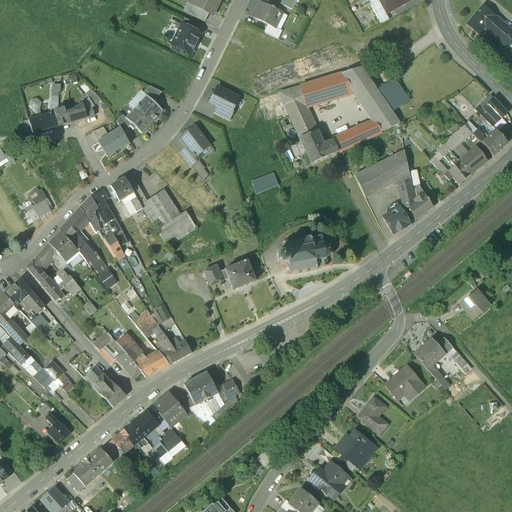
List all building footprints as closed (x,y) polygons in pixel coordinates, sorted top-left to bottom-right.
[(193,0),(190,5),(190,6),(208,15),(212,17),(220,0),(193,0)] [(291,3),(286,0),(283,0),(281,5),(293,11),(296,4),(292,2),(291,3)] [(371,0),(369,1),(383,24),(389,21),(386,15),(376,0),(371,0)] [(409,0),(376,0),(386,15),(410,1),(409,0)] [(282,15),(259,3),(252,18),(267,26),(275,29),(282,15)] [(208,15),(190,6),(190,5),(187,4),(183,12),(204,23),(208,15)] [(482,7),(466,25),(478,35),(487,26),(503,40),(504,41),(511,32),(482,7)] [(289,18),(282,15),(275,29),(282,32),(289,18)] [(200,27),(184,19),(181,25),(197,33),(200,27)] [(197,33),(181,25),(171,46),(171,51),(179,54),(183,51),(190,55),(200,35),(197,33)] [(275,29),(267,26),(264,33),(277,40),(282,32),(275,29)] [(511,32),(504,41),(503,40),(501,44),(507,49),(511,42),(511,32)] [(361,69),(300,87),(300,90),(306,107),(342,96),(352,90),(368,79),(361,69)] [(398,78),(377,92),(392,114),(412,99),(398,78)] [(377,92),(368,79),(352,90),(374,122),(382,133),(400,124),(392,114),(377,92)] [(161,93),(149,87),(142,94),(146,97),(152,103),(161,93)] [(238,98),(217,88),(210,103),(217,107),(230,113),(238,98)] [(101,101),(90,90),(86,95),(89,100),(93,106),(93,107),(101,101)] [(306,107),(300,90),(281,98),(300,139),(318,131),(306,107)] [(58,92),(51,92),(50,103),(49,103),(49,108),(50,113),(54,112),(58,111),(57,103),(58,92)] [(74,105),(69,107),(70,111),(69,112),(69,114),(74,112),(82,106),(84,105),(84,104),(89,100),(86,95),(74,105)] [(490,95),(475,110),(492,127),(502,118),(507,113),(490,95)] [(146,97),(133,110),(150,125),(162,112),(152,103),(146,97)] [(89,100),(84,104),(84,105),(82,106),(86,119),(94,116),(92,108),(93,107),(93,106),(89,100)] [(63,109),(58,111),(54,112),(55,118),(57,127),(86,119),(82,106),(74,112),(69,114),(69,112),(70,111),(69,107),(63,109)] [(230,113),(217,107),(214,114),(229,122),(233,115),(230,113)] [(150,125),(133,110),(125,119),(131,125),(129,127),(129,128),(133,131),(135,129),(141,135),(150,125)] [(43,116),(28,121),(31,132),(32,134),(57,127),(55,118),(54,112),(50,113),(50,115),(43,116)] [(122,116),(116,122),(119,129),(123,135),(129,128),(129,127),(131,125),(125,119),(122,116)] [(496,130),(498,133),(507,124),(502,118),(492,127),(496,130)] [(374,122),(324,145),(329,156),(382,133),(374,122)] [(29,124),(22,126),(25,134),(31,132),(29,124)] [(457,126),(446,133),(449,137),(441,145),(444,148),(454,158),(458,155),(453,149),(471,134),(464,126),(460,129),(457,126)] [(103,128),(91,133),(98,143),(108,137),(103,128)] [(194,128),(187,133),(188,135),(181,140),(186,148),(194,158),(195,157),(208,147),(194,128)] [(123,135),(119,129),(112,133),(113,134),(113,133),(118,141),(117,141),(121,147),(121,148),(122,150),(129,145),(123,135)] [(486,140),(484,142),(481,138),(483,137),(476,131),(472,135),(478,141),(482,144),(493,157),(508,143),(498,133),(496,130),(486,140)] [(300,139),(299,140),(311,165),(329,156),(324,145),(318,131),(300,139)] [(108,137),(98,143),(105,156),(114,151),(114,152),(121,148),(121,147),(117,141),(118,141),(113,133),(113,134),(108,137)] [(476,148),(487,162),(493,157),(482,144),(476,148)] [(194,158),(186,148),(179,153),(190,168),(199,161),(195,157),(194,158)] [(454,158),(444,148),(439,153),(449,163),(450,162),(454,166),(459,162),(458,162),(454,158)] [(476,148),(459,162),(470,176),(487,162),(476,148)] [(15,163),(9,153),(4,156),(6,159),(10,166),(15,163)] [(404,153),(376,165),(388,188),(395,185),(399,190),(403,211),(415,203),(414,202),(414,200),(411,187),(408,173),(404,153)] [(448,172),(434,157),(430,162),(443,176),(448,172)] [(199,161),(190,168),(203,182),(209,176),(204,171),(206,169),(199,161)] [(470,176),(459,162),(454,166),(448,172),(443,176),(449,182),(453,178),(458,185),(470,176)] [(376,165),(353,176),(359,187),(365,199),(373,195),(388,188),(376,165)] [(415,171),(408,173),(411,187),(418,186),(415,171)] [(136,198),(142,195),(130,175),(124,179),(136,198)] [(124,179),(110,187),(119,202),(127,198),(136,213),(142,210),(142,209),(136,198),(124,179)] [(275,179),(253,188),(256,195),(278,186),(275,179)] [(403,211),(402,212),(410,224),(411,225),(433,208),(419,188),(414,191),(416,198),(414,200),(414,202),(415,203),(403,211)] [(108,200),(103,191),(98,194),(103,203),(108,200)] [(142,195),(136,198),(142,209),(142,210),(149,220),(157,231),(180,216),(163,191),(146,202),(142,195)] [(44,201),(38,192),(31,197),(36,206),(38,205),(44,201)] [(440,202),(433,192),(428,196),(435,206),(440,202)] [(98,194),(91,199),(97,210),(110,232),(112,234),(120,230),(103,203),(98,194)] [(388,223),(373,195),(365,199),(380,228),(388,223)] [(91,199),(86,203),(79,210),(88,223),(90,226),(93,230),(99,226),(98,226),(97,221),(93,213),(97,210),(91,199)] [(44,201),(38,205),(45,215),(51,212),(44,201)] [(36,206),(32,208),(33,210),(38,219),(45,215),(38,205),(36,206)] [(33,210),(27,213),(28,214),(33,222),(38,219),(33,210)] [(79,210),(59,232),(78,253),(96,277),(107,269),(96,254),(94,256),(75,235),(75,234),(78,230),(80,231),(88,223),(79,210)] [(149,220),(142,210),(136,213),(133,215),(133,217),(138,226),(149,220)] [(186,212),(180,216),(157,231),(168,248),(197,231),(186,212)] [(33,222),(28,214),(23,217),(28,225),(33,222)] [(388,223),(380,228),(388,240),(405,230),(398,217),(388,223)] [(61,234),(48,245),(58,256),(65,264),(78,253),(59,232),(61,234)] [(112,234),(110,232),(109,233),(110,235),(106,238),(103,240),(118,262),(125,258),(113,237),(112,234)] [(122,233),(113,237),(119,248),(126,244),(124,239),(124,238),(122,233)] [(304,236),(301,239),(300,239),(300,241),(293,243),(293,241),(291,241),(292,243),(284,245),(282,243),(282,244),(283,246),(284,252),(283,253),(281,252),(279,252),(277,254),(278,255),(275,256),(277,267),(285,265),(285,267),(287,266),(288,273),(287,275),(289,275),(290,274),(298,272),(298,274),(299,274),(299,272),(306,271),(306,273),(308,272),(307,270),(315,269),(317,270),(318,269),(316,268),(322,267),(327,266),(326,261),(325,261),(325,259),(329,255),(332,255),(332,254),(330,253),(329,248),(330,246),(330,245),(328,247),(322,245),(320,237),(311,239),(311,238),(307,236),(304,236)] [(48,245),(32,263),(42,273),(43,273),(44,271),(53,261),(58,256),(48,245)] [(65,264),(58,256),(53,261),(61,271),(62,272),(63,271),(67,267),(65,264)] [(246,262),(224,271),(227,280),(232,292),(254,283),(246,262)] [(42,273),(32,263),(26,269),(40,285),(46,280),(47,279),(42,273)] [(216,267),(203,273),(209,288),(227,280),(224,271),(219,273),(216,267)] [(68,278),(63,271),(62,272),(61,271),(56,275),(63,283),(68,278)] [(107,272),(98,279),(106,289),(115,283),(107,272)] [(63,283),(57,288),(60,292),(65,287),(73,281),(69,277),(63,283)] [(44,308),(20,280),(3,295),(14,306),(15,308),(21,303),(25,308),(28,306),(36,315),(44,308)] [(61,293),(58,294),(46,280),(40,285),(56,303),(59,300),(60,302),(64,298),(64,297),(65,297),(64,296),(63,296),(61,293)] [(73,281),(65,287),(67,289),(69,291),(76,285),(73,281)] [(69,291),(68,292),(72,297),(80,290),(76,285),(69,291)] [(476,291),(467,299),(460,305),(472,321),(489,307),(476,291)] [(14,306),(3,295),(0,298),(0,319),(7,313),(14,306)] [(97,311),(90,302),(83,307),(90,317),(97,311)] [(28,306),(25,308),(21,303),(15,308),(31,324),(36,319),(38,317),(36,315),(28,306)] [(157,310),(164,323),(171,319),(165,306),(157,310)] [(128,317),(133,324),(140,318),(135,312),(128,317)] [(7,313),(0,319),(0,325),(2,328),(14,341),(20,335),(21,334),(9,321),(12,318),(7,313)] [(154,323),(148,313),(140,318),(133,324),(147,339),(149,338),(148,337),(150,335),(159,330),(154,323)] [(36,319),(31,324),(33,326),(44,337),(51,330),(39,316),(38,317),(36,319)] [(164,323),(163,324),(160,320),(154,323),(159,330),(161,333),(168,330),(175,326),(171,319),(164,323)] [(185,342),(175,326),(168,330),(161,333),(180,360),(191,354),(185,342)] [(161,333),(159,330),(150,335),(153,339),(157,336),(161,342),(158,344),(165,354),(171,365),(180,360),(161,333)] [(6,334),(0,339),(0,341),(4,345),(10,339),(6,334)] [(20,335),(14,341),(20,347),(25,341),(20,335)] [(107,335),(94,346),(99,352),(112,341),(107,335)] [(149,338),(147,339),(158,353),(169,366),(171,365),(165,354),(158,344),(161,342),(157,336),(153,339),(150,335),(148,337),(149,338)] [(143,356),(125,336),(115,344),(118,347),(132,364),(143,356)] [(10,339),(4,345),(20,362),(27,356),(11,339),(10,339)] [(431,339),(413,355),(427,370),(431,367),(445,355),(447,353),(453,348),(444,339),(436,345),(431,339)] [(112,341),(99,352),(111,365),(116,361),(115,359),(118,356),(113,350),(118,347),(115,344),(112,341)] [(132,364),(118,347),(113,350),(118,356),(115,359),(116,361),(133,380),(140,373),(132,364)] [(457,353),(453,348),(447,353),(451,358),(457,353)] [(143,356),(132,364),(140,373),(146,379),(169,366),(158,353),(146,360),(143,356)] [(471,370),(457,353),(451,358),(461,370),(463,372),(466,375),(471,370)] [(29,358),(27,356),(20,362),(22,365),(22,364),(26,368),(29,365),(33,360),(30,357),(29,358)] [(14,368),(2,357),(0,359),(0,362),(1,363),(11,372),(14,368)] [(41,369),(33,360),(29,365),(37,373),(41,369)] [(64,374),(52,361),(43,370),(54,381),(55,383),(64,374)] [(103,376),(95,367),(86,376),(94,384),(103,376)] [(424,388),(406,367),(400,373),(400,374),(385,386),(398,401),(413,388),(418,394),(424,388)] [(445,383),(431,367),(427,370),(441,386),(445,383)] [(54,381),(41,369),(37,373),(33,378),(35,380),(45,390),(54,381)] [(206,373),(184,385),(189,395),(195,406),(204,402),(205,404),(214,399),(213,397),(218,394),(216,390),(206,373)] [(94,384),(86,376),(83,378),(100,396),(103,393),(94,384)] [(111,385),(103,376),(94,384),(103,393),(100,396),(113,409),(125,397),(112,384),(111,385)] [(45,390),(35,380),(27,388),(39,399),(47,391),(45,390)] [(232,395),(227,385),(216,390),(218,394),(213,397),(214,399),(205,404),(212,416),(224,405),(222,401),(234,395),(238,403),(244,397),(233,381),(231,382),(237,393),(232,395)] [(237,393),(231,382),(227,385),(232,395),(237,393)] [(168,394),(152,407),(164,421),(167,426),(175,419),(178,422),(185,416),(186,416),(180,409),(168,394)] [(195,406),(189,395),(182,400),(185,404),(189,409),(195,406)] [(238,403),(234,395),(222,401),(224,405),(228,412),(235,406),(235,405),(238,403)] [(373,399),(357,419),(379,436),(386,428),(376,420),(385,408),(373,399)] [(45,404),(37,412),(43,418),(47,414),(51,410),(45,404)] [(189,409),(185,404),(180,409),(186,416),(185,416),(188,419),(194,414),(189,409)] [(212,416),(203,424),(208,430),(228,412),(224,405),(212,416)] [(164,421),(152,407),(146,413),(158,427),(164,421)] [(146,413),(131,426),(142,439),(143,439),(153,430),(158,427),(146,413)] [(49,415),(45,419),(53,427),(57,423),(49,415)] [(69,435),(57,423),(53,427),(46,434),(58,446),(69,435)] [(131,426),(122,433),(128,440),(127,441),(133,447),(139,442),(142,439),(131,426)] [(153,430),(143,439),(148,446),(150,449),(152,451),(159,460),(167,453),(162,447),(160,444),(163,442),(161,440),(153,430)] [(185,447),(172,431),(168,434),(172,439),(170,441),(175,447),(179,451),(180,452),(185,447)] [(377,449),(355,432),(349,439),(350,440),(345,446),(341,442),(333,451),(341,457),(346,461),(353,466),(365,452),(371,457),(377,449)] [(122,433),(100,451),(112,464),(133,447),(127,441),(128,440),(122,433)] [(168,434),(161,440),(163,442),(160,444),(162,447),(170,441),(172,439),(168,434)] [(148,446),(143,439),(142,439),(139,442),(145,448),(147,446),(148,446)] [(170,441),(162,447),(167,453),(175,447),(170,441)] [(175,447),(167,453),(171,458),(179,451),(175,447)] [(334,459),(323,450),(318,456),(329,465),(330,463),(334,459)] [(89,460),(84,465),(73,475),(84,488),(85,488),(112,464),(100,451),(89,461),(89,460)] [(159,460),(152,451),(150,453),(148,455),(155,463),(159,460)] [(167,453),(159,460),(165,466),(172,460),(171,458),(167,453)] [(346,461),(341,457),(338,460),(343,465),(346,461)] [(346,461),(343,465),(350,470),(353,466),(346,461)] [(347,477),(330,463),(329,465),(319,477),(315,473),(308,482),(330,499),(347,477)] [(84,488),(73,475),(67,481),(78,493),(84,488)] [(135,489),(124,499),(131,506),(142,496),(135,489)] [(41,501),(50,511),(59,511),(67,504),(54,490),(41,501)] [(317,504),(300,490),(289,504),(288,506),(294,511),(311,511),(316,506),(317,504)] [(184,511),(187,510),(179,501),(172,507),(176,511),(184,511)] [(230,511),(221,501),(213,508),(211,506),(204,511),(230,511)] [(294,511),(288,506),(289,504),(286,502),(280,508),(285,511),(294,511)]
